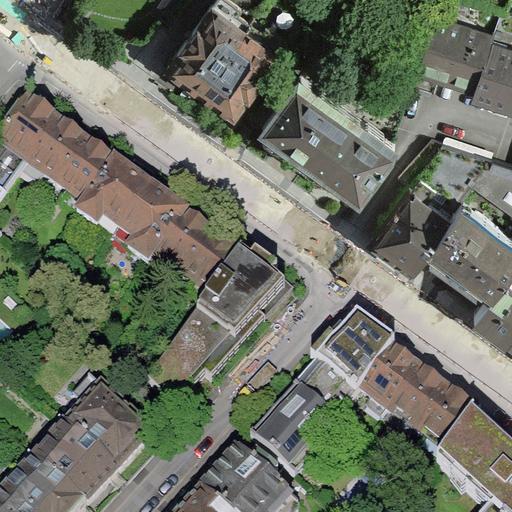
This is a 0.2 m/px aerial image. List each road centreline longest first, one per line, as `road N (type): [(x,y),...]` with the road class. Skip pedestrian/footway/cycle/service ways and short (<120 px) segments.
road 1 (tertiary): [(31,38),(352,270)]
road 2 (residential): [(352,270),(132,511)]
road 3 (tertiary): [(352,270),(511,388)]
